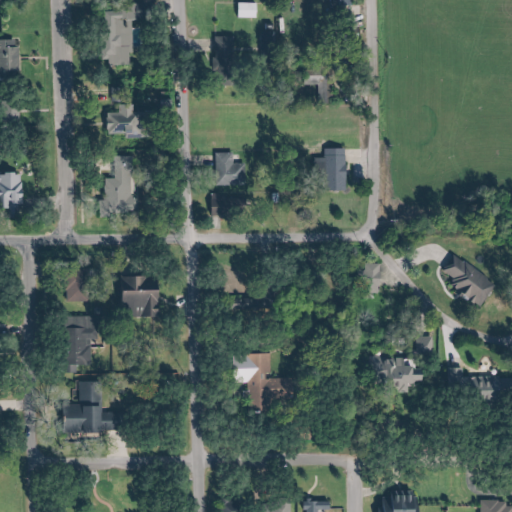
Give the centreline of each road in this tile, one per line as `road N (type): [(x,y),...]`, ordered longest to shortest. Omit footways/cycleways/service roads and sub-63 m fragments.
road 1 (residential): [(511,343),(450,328),(354,240),(0,239)]
road 2 (residential): [(511,459),(0,460)]
road 3 (residential): [(188,239),(202,511)]
road 4 (residential): [(36,511),(26,239)]
road 5 (residential): [(366,245),(371,0)]
road 6 (residential): [(67,240),(57,0)]
road 7 (residential): [(188,239),(181,0)]
